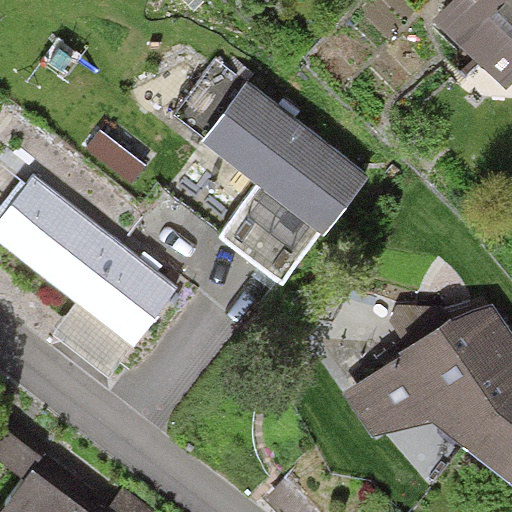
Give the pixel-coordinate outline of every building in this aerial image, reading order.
[(511,0),(439,0),(434,5),(509,80),(511,76),(511,0)] [(368,164),(247,67),(198,126),(258,174),(221,220),(282,269),(368,164)] [(176,277),(33,169),(0,212),(0,230),(78,288),(136,332),(176,277)] [(136,332),(78,288),(54,319),(111,363),(136,332)] [(511,320),(491,293),(343,380),(374,427),(432,409),(467,434),(511,386),(511,320)] [(511,386),(467,434),(511,467),(511,386)] [(0,449),(22,466),(32,452),(40,442),(0,411),(0,449)] [(109,511),(101,506),(32,452),(22,466),(0,493),(0,511),(109,511)] [(304,457),(282,479),(314,511),(348,511),(354,507),(304,457)] [(120,482),(101,506),(109,511),(149,511),(153,508),(120,482)]
